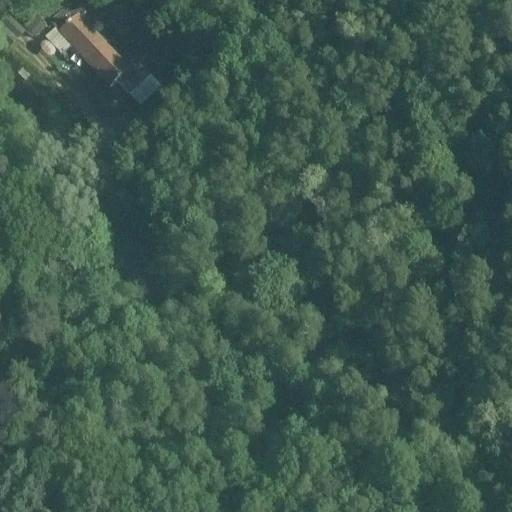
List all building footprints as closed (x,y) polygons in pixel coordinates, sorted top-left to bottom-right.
[(76,5),(53,26),(82,58),(95,46),(101,41),(95,34),(91,30),(83,22),(82,20),(87,15),(77,4),(76,5)] [(136,8),(112,25),(120,36),(144,21),(136,8)] [(165,11),(148,20),(151,26),(168,17),(165,11)] [(24,34),(34,42),(44,29),(35,21),(24,34)] [(176,50),(184,54),(192,50),(195,42),(192,34),(185,31),(176,35),(174,42),(176,50)] [(95,46),(82,58),(91,68),(95,72),(111,89),(115,85),(139,111),(161,91),(139,68),(134,62),(127,69),(125,67),(101,41),(95,46)] [(238,58),(231,47),(197,71),(209,87),(239,65),(236,60),(238,58)] [(341,174),(308,200),(323,221),(357,193),(341,174)] [(266,212),(252,195),(249,192),(230,206),(247,227),(266,212)] [(272,271),(295,253),(279,233),(256,251),(272,271)]
